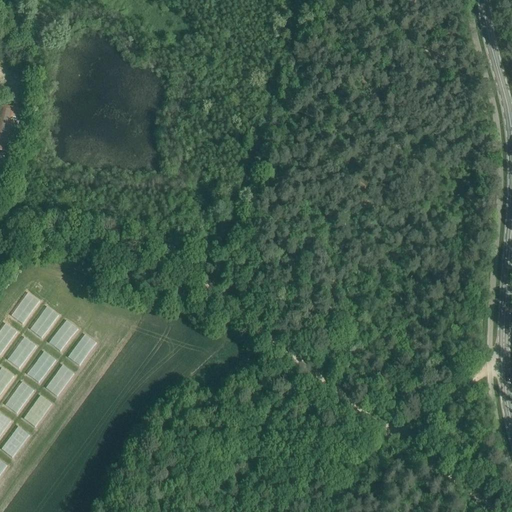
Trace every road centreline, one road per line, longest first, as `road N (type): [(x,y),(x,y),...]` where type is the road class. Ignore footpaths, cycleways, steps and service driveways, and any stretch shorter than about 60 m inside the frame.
road 1 (track): [(0,226),(188,262),(487,511)]
road 2 (tertiary): [(511,438),(502,374),(511,212)]
road 3 (tertiary): [(511,137),(484,0)]
